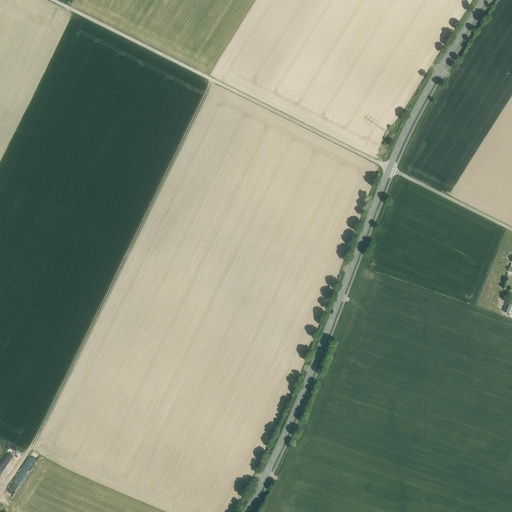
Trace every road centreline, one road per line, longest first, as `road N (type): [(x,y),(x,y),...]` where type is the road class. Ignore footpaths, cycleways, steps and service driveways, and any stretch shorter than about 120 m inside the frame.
road 1 (unclassified): [(52,0),(389,168)]
road 2 (secondary): [(389,168),(246,511)]
road 3 (secondary): [(483,0),(389,168)]
road 4 (unclassified): [(389,168),(511,229)]
